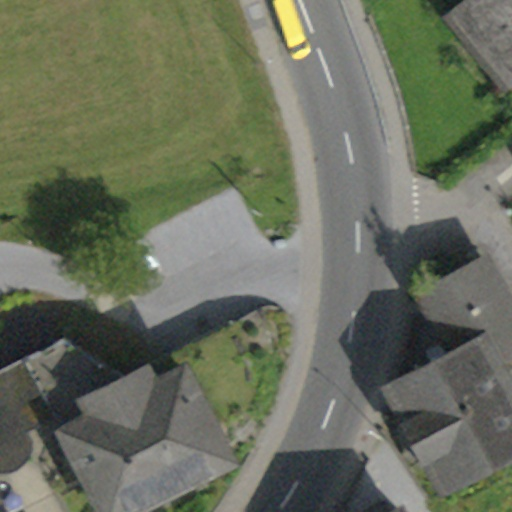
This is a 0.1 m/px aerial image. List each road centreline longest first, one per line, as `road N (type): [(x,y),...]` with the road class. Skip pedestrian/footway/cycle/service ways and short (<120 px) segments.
road 1 (primary): [(358,255),(336,385),(308,459),(276,511)]
road 2 (primary): [(305,0),(347,134),(358,255)]
road 3 (residential): [(358,255),(475,197)]
